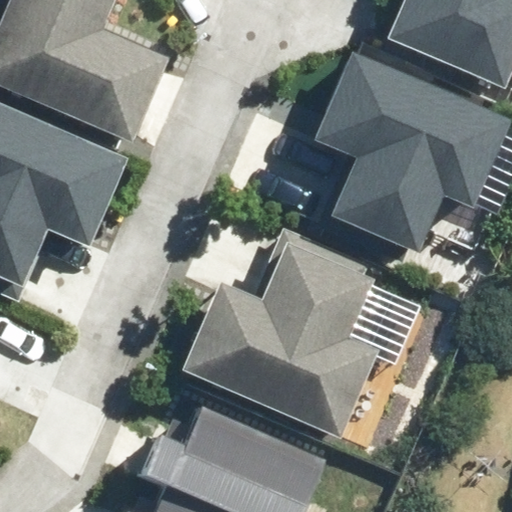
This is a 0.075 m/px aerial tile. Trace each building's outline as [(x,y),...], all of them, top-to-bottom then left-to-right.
[(0,0),(0,81),(129,137),(168,48),(100,19),(108,0),(0,0)] [(511,0),(391,0),(378,30),(496,81),(511,43),(511,0)] [(508,113),(350,45),(312,131),(345,146),(319,207),(410,246),(437,185),(470,199),(508,113)] [(120,146),(0,94),(0,269),(22,280),(49,219),(82,233),(120,146)] [(179,362),(337,431),(375,344),(342,330),(369,269),(277,229),(250,290),(217,276),(179,362)] [(296,511),(322,452),(196,400),(180,439),(155,428),(138,470),(163,481),(149,511),(137,511),(123,506),(120,511),(296,511)]
